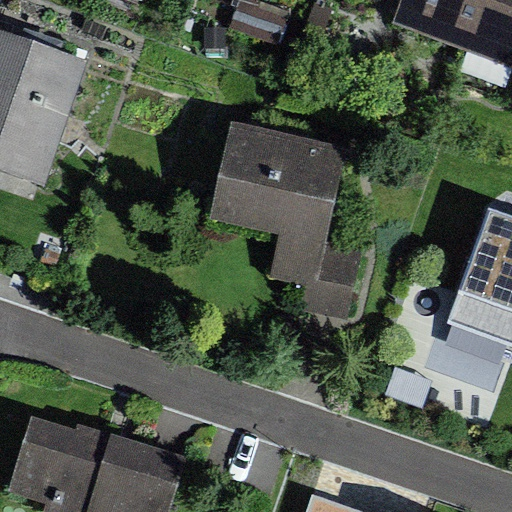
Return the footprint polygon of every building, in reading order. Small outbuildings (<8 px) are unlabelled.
[(511,0),(414,0),(404,26),(511,68),(511,0)] [(97,63),(0,32),(0,170),(56,189),(97,63)] [(361,149),(250,126),(229,223),(289,236),(281,275),(332,286),(361,149)] [(182,511),(197,459),(40,416),(13,511),(182,511)] [(400,511),(323,487),(314,511),(400,511)]
